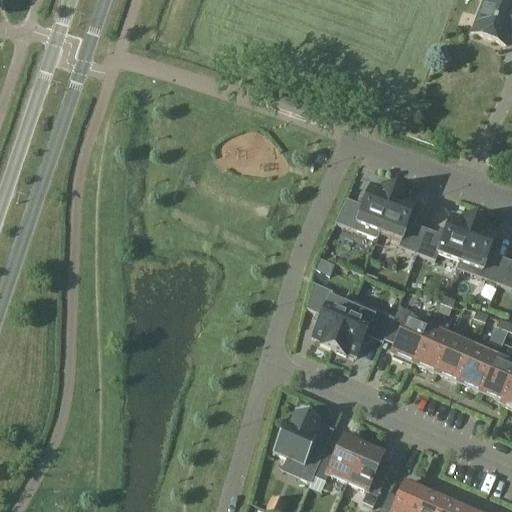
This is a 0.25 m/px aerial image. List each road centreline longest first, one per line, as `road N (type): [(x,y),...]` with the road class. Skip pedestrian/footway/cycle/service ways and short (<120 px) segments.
road 1 (tertiary): [(0,306),(103,0)]
road 2 (residential): [(511,468),(268,361)]
road 3 (residential): [(268,361),(347,142)]
road 4 (tertiary): [(65,0),(0,198)]
road 5 (residential): [(511,203),(347,142)]
road 6 (residential): [(226,511),(268,361)]
